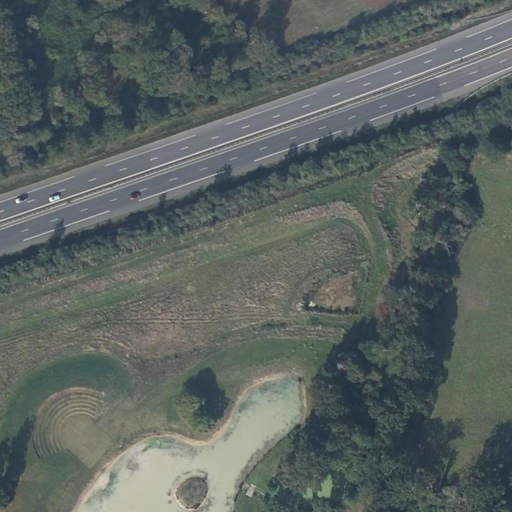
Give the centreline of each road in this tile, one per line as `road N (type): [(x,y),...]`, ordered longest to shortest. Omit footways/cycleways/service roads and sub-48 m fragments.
road 1 (track): [(0,328),(228,252),(259,221),(511,133)]
road 2 (trunk): [(511,29),(0,213)]
road 3 (trunk): [(0,241),(511,59)]
